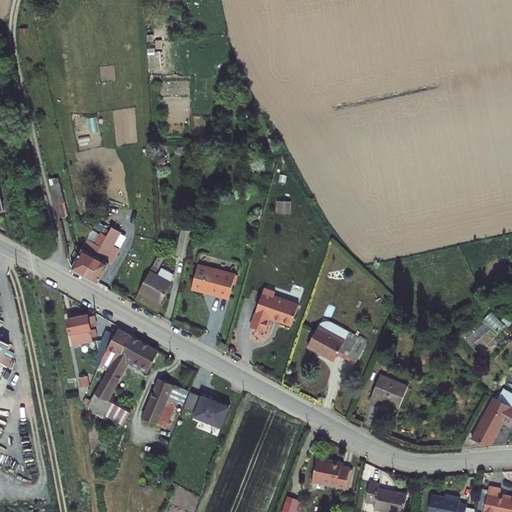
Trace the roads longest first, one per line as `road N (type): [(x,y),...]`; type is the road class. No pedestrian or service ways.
road 1 (tertiary): [(511,455),(400,458),(0,244)]
road 2 (track): [(57,275),(59,246),(13,48),(16,0)]
road 3 (track): [(4,247),(63,511)]
